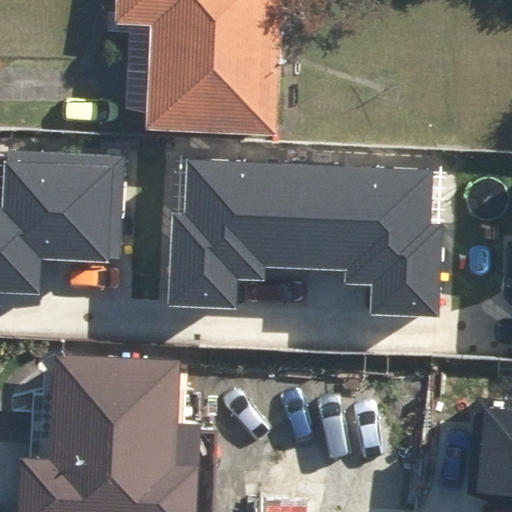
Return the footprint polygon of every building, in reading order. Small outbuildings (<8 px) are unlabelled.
[(274,0),(109,0),(108,29),(122,30),(117,118),(137,119),(136,137),(265,145),(274,0)] [(110,136),(0,132),(0,268),(106,272),(110,136)] [(414,165),(164,150),(155,292),(238,297),(241,240),(351,247),(347,304),(426,308),(432,202),(412,201),(414,165)] [(511,153),(505,153),(503,250),(511,250),(511,153)] [(8,511),(183,511),(189,425),(165,424),(169,367),(48,359),(41,466),(12,464),(8,511)] [(511,511),(511,382),(448,380),(443,487),(501,490),(500,511),(511,511)] [(260,499),(259,511),(301,511),(302,502),(260,499)]
